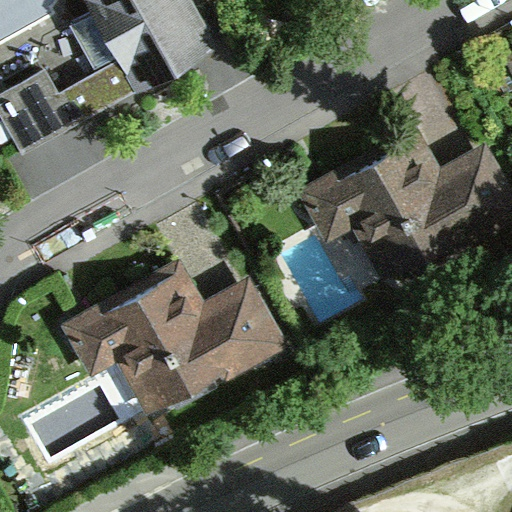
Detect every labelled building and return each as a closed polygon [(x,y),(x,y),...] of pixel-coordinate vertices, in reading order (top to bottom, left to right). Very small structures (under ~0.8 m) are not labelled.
[(194,0),(81,0),(118,64),(135,95),(136,99),(223,51),(194,0)] [(511,52),(498,60),(511,84),(511,52)] [(39,73),(0,94),(0,122),(19,158),(135,95),(118,64),(53,100),(39,73)] [(403,119),(289,193),(324,246),(345,232),(379,282),(511,195),(476,142),(436,168),(403,119)] [(171,266),(84,314),(147,426),(281,352),(243,284),(196,310),(171,266)]
